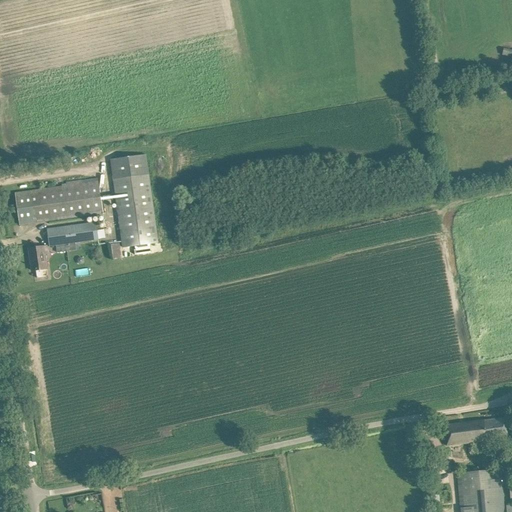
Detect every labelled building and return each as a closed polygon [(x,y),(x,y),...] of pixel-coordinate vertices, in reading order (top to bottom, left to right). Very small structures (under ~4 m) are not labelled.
[(146,154),(111,159),(123,248),(137,246),(143,245),(158,243),(146,154)] [(20,225),(43,222),(102,214),(97,178),(66,182),(67,186),(29,192),(15,194),(20,225)] [(97,222),(47,229),(50,246),(99,239),(97,222)] [(47,246),(29,249),(32,271),(36,270),(37,278),(48,276),(47,268),(45,254),(48,254),(47,246)] [(505,418),(444,426),(447,446),(486,441),(486,439),(507,436),(505,418)] [(504,511),(501,470),(459,474),(457,474),(460,511),(504,511)]
